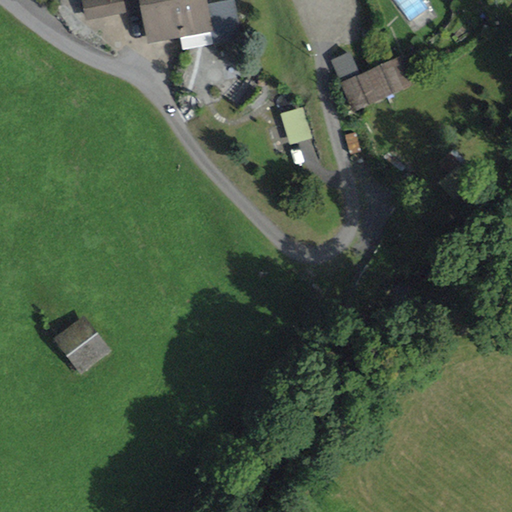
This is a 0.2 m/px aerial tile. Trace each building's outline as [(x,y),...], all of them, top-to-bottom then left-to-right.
[(85,0),(89,17),(131,9),(129,0),(85,0)] [(129,0),(131,9),(144,6),(142,0),(129,0)] [(152,6),(158,38),(163,37),(180,34),(209,28),(205,6),(203,0),(142,0),(144,6),(144,8),(152,6)] [(183,49),(242,38),(234,0),(233,0),(205,6),(209,28),(180,34),(183,49)] [(163,37),(158,38),(152,6),(144,8),(142,8),(149,45),(164,42),(163,37)] [(333,62),(353,108),(369,101),(359,78),(349,55),(333,62)] [(413,82),(403,60),(376,71),(386,94),(413,82)] [(369,101),(386,94),(376,71),(359,78),(369,101)] [(300,112),(285,117),(292,142),(307,137),(300,112)] [(52,330),(85,375),(110,357),(77,312),(52,330)]
